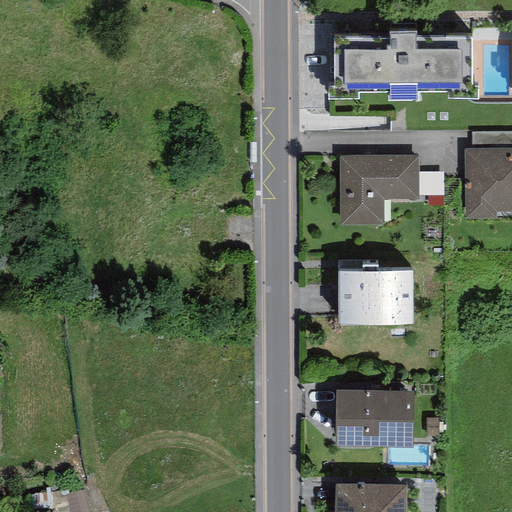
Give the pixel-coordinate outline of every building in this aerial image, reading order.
[(484,38),(345,38),(345,98),(484,98),(484,38)] [(480,146),(511,145),(511,132),(480,133),(480,146)] [(511,148),(463,149),(464,218),(496,218),(496,212),(511,211),(511,148)] [(418,155),(339,156),(340,226),(383,225),(383,200),(419,199),(418,155)] [(413,268),(337,268),(337,321),(413,321),(413,268)] [(414,393),(336,391),(335,444),(412,447),(414,393)] [(335,485),(334,511),(405,511),(406,485),(335,485)] [(30,510),(51,507),(51,511),(90,511),(84,489),(69,493),(68,488),(50,491),(50,487),(45,488),(46,491),(28,493),(30,510)]
